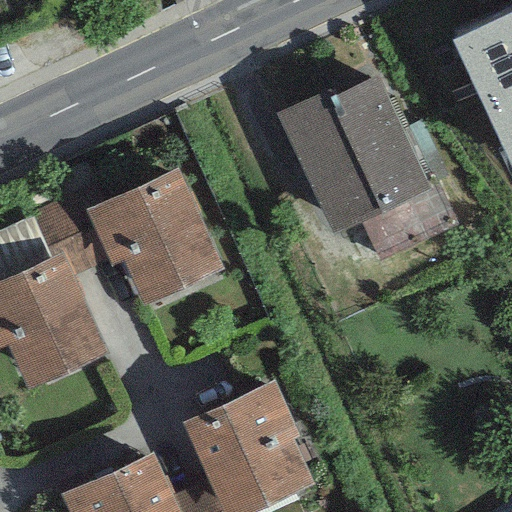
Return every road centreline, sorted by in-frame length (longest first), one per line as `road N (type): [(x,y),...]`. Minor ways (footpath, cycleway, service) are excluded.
road 1 (primary): [(298,0),(0,139)]
road 2 (unknown): [(0,469),(137,419),(149,380),(115,308)]
